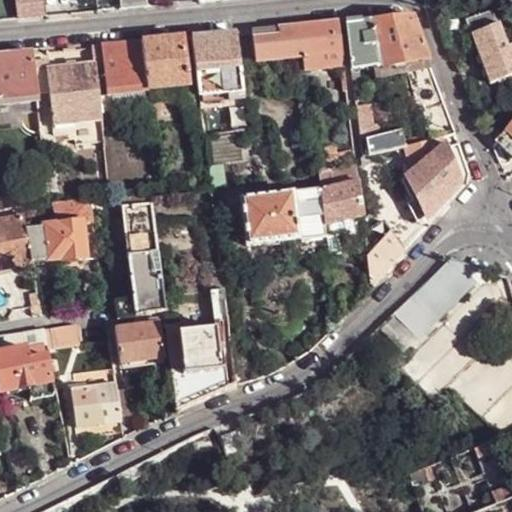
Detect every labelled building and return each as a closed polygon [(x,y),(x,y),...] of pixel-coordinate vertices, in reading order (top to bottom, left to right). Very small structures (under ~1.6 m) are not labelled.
[(43,0),(16,0),(19,18),(45,16),(43,0)] [(146,0),(121,0),(122,9),(148,6),(146,0)] [(466,24),(472,37),(497,27),(492,14),(466,24)] [(409,73),(430,70),(426,59),(410,17),(369,21),(374,68),(375,68),(376,79),(409,73)] [(369,21),(345,24),(352,72),(360,71),(374,68),(369,21)] [(279,30),(282,61),(304,58),(305,71),(343,67),(338,24),(279,30)] [(472,37),(491,86),(505,81),(511,78),(511,74),(510,68),(511,67),(511,48),(507,51),(504,41),(498,27),(497,27),(472,37)] [(279,30),(251,33),(255,64),(264,63),(282,61),(279,30)] [(235,35),(193,39),(201,99),(242,94),(235,35)] [(143,43),(148,90),(189,87),(183,40),(143,43)] [(143,43),(102,47),(107,97),(149,93),(148,90),(143,43)] [(0,57),(0,106),(37,102),(37,95),(34,64),(33,54),(0,57)] [(50,94),(55,136),(68,135),(68,137),(75,137),(76,143),(103,140),(102,131),(100,120),(95,66),(48,72),(47,69),(49,68),(49,62),(34,64),(37,95),(50,94)] [(418,112),(428,142),(433,140),(454,135),(430,70),(409,73),(422,111),(418,112)] [(360,71),(352,72),(355,100),(364,99),(360,71)] [(190,99),(189,87),(148,90),(149,93),(150,103),(190,99)] [(107,97),(108,107),(150,103),(149,93),(107,97)] [(201,99),(202,111),(243,106),(242,94),(201,99)] [(0,106),(0,113),(38,109),(37,102),(0,106)] [(367,107),(356,108),(360,141),(371,138),(367,107)] [(360,141),(362,158),(403,148),(404,148),(400,130),(371,138),(360,141)] [(511,130),(503,141),(499,146),(511,159),(511,130)] [(403,148),(410,175),(438,151),(433,140),(428,142),(404,148),(403,148)] [(331,145),(318,146),(321,170),(330,168),(335,167),(356,163),(354,152),(332,154),(331,145)] [(447,148),(445,145),(438,151),(410,175),(407,177),(401,183),(398,184),(409,206),(404,208),(414,228),(421,224),(427,219),(460,181),(447,148)] [(447,148),(460,181),(468,173),(466,168),(460,149),(458,145),(447,148)] [(318,170),(319,177),(331,174),(330,168),(321,170),(318,170)] [(357,185),(355,169),(336,173),(331,174),(319,177),(320,192),(321,193),(357,185)] [(321,193),(325,229),(361,220),(357,185),(321,193)] [(298,243),(326,241),(326,237),(325,229),(321,193),(320,192),(292,195),(297,242),(298,243)] [(297,242),(292,195),(274,196),(266,196),(240,200),(245,247),(297,242)] [(82,229),(93,227),(89,201),(60,204),(61,210),(62,222),(62,226),(81,224),(82,229)] [(123,209),(128,257),(157,254),(151,205),(123,209)] [(384,221),(395,238),(408,229),(397,212),(384,221)] [(0,270),(33,264),(32,263),(26,230),(24,219),(0,223),(0,270)] [(363,234),(361,220),(325,229),(326,237),(343,233),(344,242),(364,238),(363,234)] [(26,230),(32,263),(63,259),(64,262),(86,259),(83,235),(82,229),(81,224),(62,226),(57,226),(26,230)] [(380,231),(384,238),(389,233),(385,227),(380,231)] [(326,237),(326,241),(326,246),(328,255),(346,251),(344,242),(343,233),(326,237)] [(404,253),(389,233),(384,238),(366,257),(370,290),(404,253)] [(94,234),(83,235),(86,259),(97,258),(94,234)] [(157,254),(128,257),(134,300),(116,303),(116,305),(118,318),(137,315),(164,312),(157,254)] [(423,285),(393,315),(417,339),(473,285),(449,260),(423,285)] [(222,279),(220,266),(211,268),(212,281),(222,279)] [(211,292),(213,305),(224,304),(223,291),(211,292)] [(355,291),(337,293),(340,323),(356,306),(355,291)] [(38,295),(29,296),(32,308),(30,308),(32,317),(42,315),(38,295)] [(226,320),(224,304),(213,305),(211,305),(213,321),(226,320)] [(137,315),(138,326),(160,323),(165,322),(164,312),(137,315)] [(165,358),(160,323),(138,326),(115,330),(120,364),(165,358)] [(78,329),(77,326),(44,332),(45,337),(48,349),(79,343),(79,342),(81,341),(79,329),(78,329)] [(183,371),(178,334),(177,326),(166,328),(167,336),(172,372),(183,371)] [(216,330),(178,334),(183,371),(183,376),(221,372),(216,330)] [(0,355),(44,346),(47,346),(45,337),(44,332),(0,338),(0,355)] [(0,392),(1,395),(25,390),(27,402),(53,397),(44,346),(0,355),(0,392)] [(172,372),(177,413),(227,390),(224,372),(221,372),(183,376),(183,371),(172,372)] [(72,392),(77,430),(121,422),(120,415),(116,390),(115,384),(72,392)] [(131,388),(116,390),(120,415),(134,413),(131,388)] [(214,450),(206,434),(183,444),(192,462),(214,450)] [(474,450),(479,460),(501,451),(498,441),(474,450)] [(434,480),(429,467),(423,470),(427,481),(428,482),(434,480)] [(411,486),(427,481),(423,470),(408,476),(411,486)] [(511,485),(492,493),(496,506),(511,499),(511,485)]
